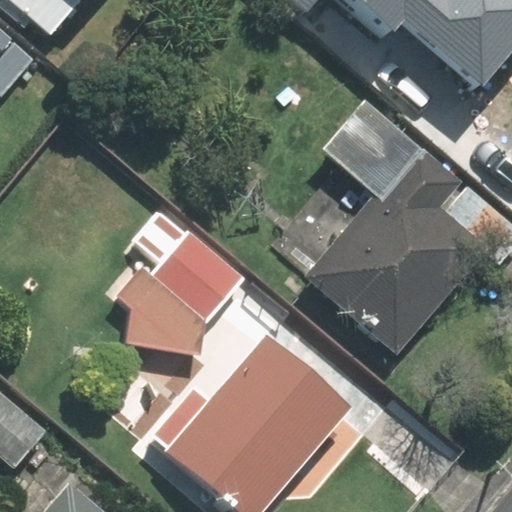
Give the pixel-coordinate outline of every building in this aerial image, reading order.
[(0,0),(0,18),(35,52),(84,0),(0,0)] [(511,29),(474,0),(407,86),(511,167),(511,29)] [(0,103),(34,67),(0,35),(0,103)] [(387,370),(486,255),(503,269),(511,258),(511,218),(411,132),(371,98),(326,150),(366,184),(283,282),(387,370)] [(199,327),(240,281),(189,234),(180,242),(158,217),(134,240),(160,269),(147,281),(140,274),(113,298),(126,312),(122,349),(197,357),(199,327)] [(250,320),(140,468),(199,511),(266,511),(353,396),(250,320)] [(0,460),(24,477),(57,429),(0,389),(0,460)] [(87,511),(47,481),(22,511),(87,511)]
